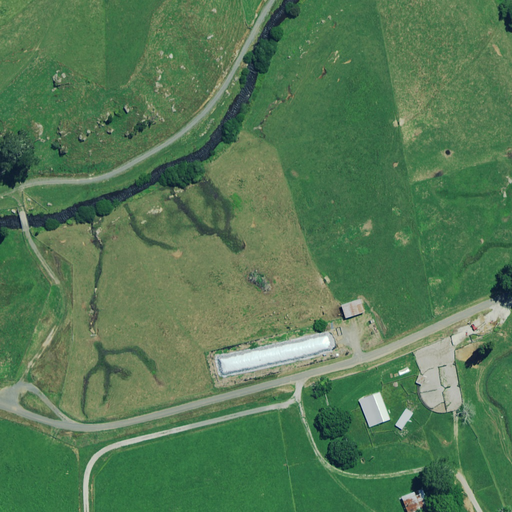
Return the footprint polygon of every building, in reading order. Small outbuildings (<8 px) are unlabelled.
[(365,313),(361,300),(342,306),(346,319),(365,313)] [(390,420),(380,393),(360,401),(370,427),(390,420)] [(413,413),(406,409),(396,426),(403,430),(413,413)] [(418,438),(413,435),(410,443),(415,445),(418,438)] [(423,511),(430,510),(423,490),(402,497),(407,511),(423,511)]
